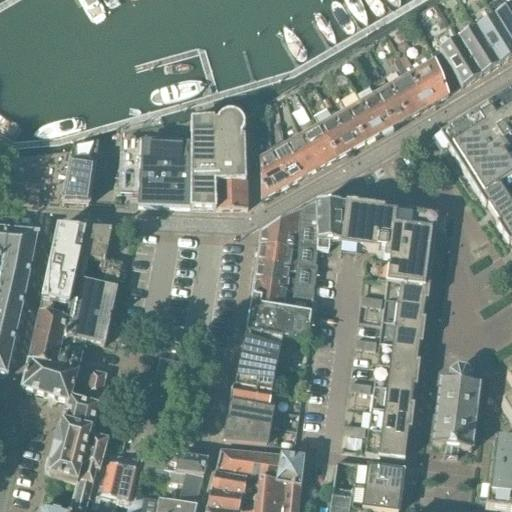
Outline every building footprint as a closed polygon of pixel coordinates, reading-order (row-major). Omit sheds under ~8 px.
[(511,7),(495,19),(511,47),(511,7)] [(511,47),(495,19),(476,30),(499,68),(511,60),(511,47)] [(476,30),(457,42),(480,80),(499,68),(476,30)] [(480,80),(457,42),(438,53),(461,91),(480,80)] [(433,65),(409,79),(427,111),(461,91),(438,53),(430,58),(433,65)] [(399,62),(406,75),(412,72),(404,59),(399,62)] [(406,75),(399,62),(393,65),(401,78),(406,75)] [(409,79),(388,91),(406,123),(427,111),(409,79)] [(388,91),(375,98),(393,131),(406,123),(388,91)] [(511,144),(511,92),(485,110),(486,111),(474,119),(473,118),(431,145),(440,160),(443,158),(474,205),(511,180),(511,173),(497,151),(507,144),(509,146),(511,144)] [(375,98),(360,107),(379,139),(393,131),(375,98)] [(332,110),(327,101),(322,104),(327,113),(332,110)] [(360,107),(347,115),(365,147),(379,139),(360,107)] [(347,115),(333,123),(351,155),(365,147),(347,115)] [(190,148),(189,213),(189,212),(190,212),(190,213),(215,214),(214,185),(246,184),(245,158),(244,158),(244,141),(241,141),(240,139),(242,137),(243,135),(243,133),(243,130),(243,128),(243,126),(242,124),(240,122),(239,120),(237,118),(234,117),(232,116),(229,116),(227,116),(224,117),(222,118),(220,120),(218,122),(217,123),(217,124),(213,124),(213,122),(190,123),(190,144),(190,148)] [(333,123),(319,131),(337,162),(351,155),(333,123)] [(316,133),(300,141),(312,161),(318,173),(337,162),(319,131),(316,133)] [(300,141),(286,149),(304,181),(318,173),(312,161),(300,141)] [(141,146),(138,211),(189,213),(190,148),(141,146)] [(63,207),(87,208),(88,209),(98,147),(72,152),(61,206),(63,207)] [(289,189),(304,181),(286,149),(271,157),(289,189)] [(140,157),(121,156),(119,196),(138,197),(140,157)] [(261,205),(289,189),(271,157),(261,162),(260,162),(261,205)] [(511,204),(511,180),(474,205),(483,219),(478,223),(480,226),(511,204)] [(247,213),(246,184),(214,185),(215,214),(247,213)] [(297,272),(295,281),(294,290),(293,296),(313,301),(316,269),(315,269),(316,254),(315,207),(316,207),(316,204),(300,213),(299,241),(297,266),(297,272)] [(487,225),(494,237),(497,241),(511,230),(511,204),(480,226),(482,229),(487,225)] [(341,208),(335,208),(316,207),(315,207),(316,254),(328,255),(328,246),(340,246),(341,208)] [(383,212),(361,209),(356,209),(345,207),(340,246),(340,250),(339,258),(350,259),(356,260),(357,252),(378,255),(378,252),(384,253),(383,263),(389,264),(388,265),(366,262),(363,283),(386,286),(429,292),(438,219),(409,216),(408,218),(383,215),(383,212)] [(300,213),(261,234),(259,248),(293,253),(295,240),(299,241),(300,213)] [(511,256),(511,230),(497,241),(507,256),(501,259),(503,262),(511,256)] [(68,310),(74,281),(85,232),(85,233),(85,234),(57,232),(41,304),(68,310)] [(85,232),(74,281),(83,283),(86,284),(99,287),(104,262),(111,233),(85,232)] [(0,376),(7,379),(23,306),(38,236),(13,233),(13,237),(2,236),(0,244),(0,376)] [(290,271),(297,272),(297,266),(291,266),(293,253),(259,248),(256,266),(290,271)] [(511,256),(503,262),(505,265),(511,262),(511,264),(511,256)] [(65,324),(38,319),(22,392),(25,393),(25,392),(34,395),(36,396),(36,395),(45,398),(45,399),(47,399),(56,401),(56,402),(58,403),(58,402),(66,404),(66,405),(68,406),(68,405),(69,405),(71,401),(85,346),(104,350),(105,345),(122,266),(104,263),(104,262),(99,287),(86,284),(83,283),(74,281),(68,310),(65,324)] [(253,284),(287,289),(294,290),(295,281),(289,280),(290,271),(256,266),(253,284)] [(312,317),(313,308),(313,301),(293,296),(293,298),(286,297),(287,289),(253,284),(251,300),(261,302),(259,310),(312,317)] [(429,292),(386,286),(386,287),(384,308),(423,313),(425,304),(427,304),(429,292)] [(307,346),(309,326),(310,320),(311,320),(312,317),(259,310),(261,302),(251,300),(245,337),(282,342),(307,346)] [(370,310),(371,302),(361,300),(360,309),(370,310)] [(371,302),(370,310),(380,312),(381,303),(371,302)] [(384,308),(381,329),(423,335),(425,323),(422,322),(423,313),(384,308)] [(381,329),(378,351),(418,356),(419,347),(421,347),(423,335),(381,329)] [(276,370),(282,342),(245,337),(245,338),(241,358),(244,358),(243,363),(276,370)] [(365,353),(366,345),(355,344),(354,352),(365,353)] [(366,345),(365,353),(375,355),(376,346),(366,345)] [(378,351),(375,372),(417,378),(419,366),(417,365),(418,356),(378,351)] [(158,362),(154,382),(182,389),(186,369),(186,368),(158,362)] [(234,390),(234,391),(271,397),(271,396),(276,370),(243,363),(242,368),(239,367),(238,372),(235,384),(234,389),(234,390)] [(459,453),(469,454),(470,455),(471,454),(470,453),(472,441),(473,441),(473,440),(472,439),(473,429),(475,429),(475,427),(473,427),(474,416),(476,416),(476,414),(475,414),(476,403),(478,403),(478,402),(476,402),(478,389),(470,388),(471,384),(471,381),(470,379),(469,377),(467,375),(466,373),(463,372),(461,371),(459,371),(456,372),(454,372),(452,374),(450,375),(449,377),(448,379),(448,381),(447,385),(440,384),(439,397),(437,397),(437,398),(438,399),(437,409),(435,409),(435,411),(436,412),(435,422),(434,422),(433,424),(435,424),(434,435),(432,435),(432,437),(434,437),(432,448),(430,450),(432,451),(433,450),(443,451),(445,451),(444,460),(442,461),(443,462),(444,461),(455,462),(457,463),(458,463),(456,461),(457,453),(459,453)] [(375,372),(373,394),(412,399),(414,390),(416,390),(417,378),(375,372)] [(94,489),(97,478),(100,479),(100,478),(107,480),(112,459),(114,455),(112,454),(105,452),(108,444),(92,439),(98,410),(99,410),(107,378),(91,374),(84,398),(91,400),(89,406),(71,401),(69,405),(64,426),(63,426),(54,458),(48,463),(45,472),(46,473),(49,479),(49,481),(76,489),(77,489),(78,486),(94,490),(94,489)] [(509,446),(511,446),(511,375),(506,380),(511,389),(511,404),(511,403),(501,409),(511,426),(509,446)] [(359,396),(360,388),(350,386),(349,395),(359,396)] [(360,388),(359,396),(369,398),(370,389),(360,388)] [(233,393),(230,406),(231,406),(268,413),(271,397),(234,391),(233,393)] [(373,394),(370,415),(412,421),(414,408),(411,408),(412,399),(373,394)] [(268,413),(231,406),(230,408),(230,409),(229,414),(228,416),(229,416),(227,425),(269,431),(272,417),(271,417),(272,414),(268,413)] [(370,415),(367,436),(407,442),(408,432),(410,433),(412,421),(370,415)] [(224,445),(266,449),(267,439),(268,439),(269,431),(227,425),(226,425),(226,426),(225,432),(225,431),(224,433),(225,433),(223,442),(225,442),(224,445)] [(354,439),(355,431),(344,429),(343,438),(354,439)] [(355,431),(354,439),(364,440),(365,432),(355,431)] [(367,436),(364,458),(364,459),(404,464),(407,442),(367,436)] [(107,480),(104,491),(98,511),(116,511),(117,508),(126,473),(137,475),(138,474),(159,479),(165,480),(168,457),(170,457),(171,451),(158,449),(158,446),(158,444),(158,443),(157,441),(156,440),(155,439),(154,438),(151,437),(150,437),(148,438),(146,439),(145,439),(143,441),(142,443),(138,466),(134,466),(135,463),(112,459),(107,480)] [(511,511),(511,446),(509,446),(493,444),(487,493),(477,492),(475,506),(485,508),(484,511),(511,511)] [(220,454),(214,477),(245,482),(253,483),(276,487),(279,459),(220,454)] [(177,458),(177,459),(175,472),(171,472),(170,476),(202,480),(206,463),(177,458)] [(276,487),(300,492),(303,461),(279,459),(276,487)] [(353,489),(400,496),(403,475),(356,469),(353,489)] [(130,510),(132,501),(137,475),(126,473),(117,508),(128,511),(128,509),(130,510)] [(195,509),(202,480),(170,476),(169,485),(182,487),(177,506),(195,509)] [(214,477),(211,495),(240,499),(242,499),(245,482),(214,477)] [(298,511),(300,492),(276,487),(253,483),(250,501),(242,499),(240,499),(237,511),(298,511)] [(98,511),(104,491),(94,489),(94,490),(78,486),(77,489),(76,489),(70,511),(98,511)] [(349,511),(350,510),(352,492),(333,489),(329,511),(349,511)] [(397,511),(400,496),(353,489),(352,492),(350,510),(361,511),(397,511)] [(211,495),(207,511),(237,511),(240,499),(211,495)] [(127,511),(194,511),(195,509),(177,506),(132,501),(130,510),(128,509),(128,511),(127,511)]
